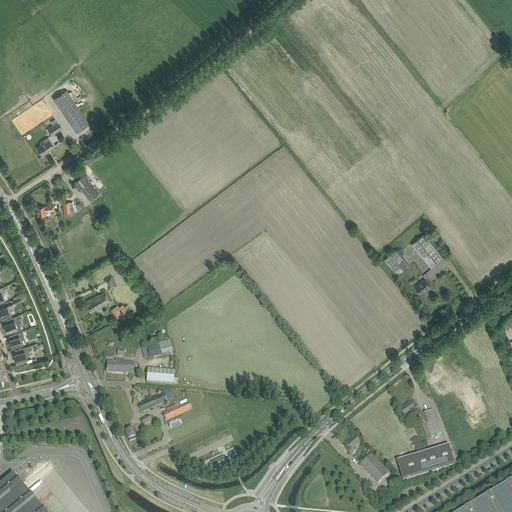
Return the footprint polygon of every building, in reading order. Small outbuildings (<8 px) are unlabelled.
[(76,133),(89,124),(67,90),(54,99),(76,133)] [(62,129),(57,122),(48,129),(52,135),(62,129)] [(54,147),(49,140),(37,148),(42,156),(48,152),(48,151),(54,147)] [(90,201),(99,194),(84,176),(74,183),(79,190),(80,189),(90,201)] [(72,202),(63,203),(64,213),(73,212),(72,202)] [(54,205),(42,207),(37,207),(38,216),(46,215),(46,211),(54,210),(54,205)] [(412,244),(428,264),(431,268),(444,258),(424,234),(412,244)] [(384,260),(397,275),(409,265),(396,249),(384,260)] [(104,280),(105,282),(107,282),(109,287),(109,288),(110,290),(117,286),(112,276),(104,280)] [(416,287),(421,294),(424,291),(425,291),(431,287),(425,279),(419,284),(416,287)] [(0,302),(5,300),(3,296),(5,295),(4,293),(6,292),(6,291),(5,290),(5,289),(9,287),(8,285),(4,287),(0,288),(0,302)] [(99,294),(89,300),(85,302),(90,312),(110,302),(105,292),(100,295),(99,294)] [(0,314),(2,319),(6,317),(12,314),(10,311),(11,309),(12,309),(13,307),(12,305),(0,309),(0,314)] [(123,316),(124,315),(118,305),(111,310),(118,320),(123,316)] [(125,307),(124,305),(120,307),(123,313),(130,309),(128,305),(125,307)] [(7,326),(5,327),(7,332),(13,330),(14,332),(21,329),(18,320),(23,318),(21,314),(11,318),(12,322),(6,324),(7,326)] [(10,340),(12,347),(15,346),(15,347),(18,346),(18,345),(22,344),(21,340),(25,338),(23,331),(14,334),(15,338),(10,340)] [(158,343),(161,355),(173,352),(170,340),(158,343)] [(15,357),(15,359),(14,359),(15,362),(16,362),(17,363),(27,360),(26,357),(28,356),(30,354),(29,351),(32,350),(31,346),(20,349),(21,352),(15,354),(16,357),(15,358),(15,357)] [(106,372),(125,374),(126,365),(127,365),(127,362),(122,361),(122,360),(117,360),(116,362),(107,361),(106,372)] [(126,365),(125,374),(133,374),(134,362),(127,362),(127,365),(126,365)] [(148,368),(146,382),(173,384),(175,371),(148,368)] [(438,382),(440,386),(442,389),(453,382),(448,375),(438,382)] [(463,382),(456,386),(472,411),(479,406),(463,382)] [(143,402),(138,404),(142,412),(146,410),(167,401),(164,394),(164,393),(143,402)] [(189,402),(168,412),(163,414),(166,420),(171,418),(192,409),(189,402)] [(420,410),(420,409),(417,405),(413,407),(410,403),(400,410),(405,417),(407,421),(410,419),(409,415),(412,413),(413,414),(420,410)] [(431,437),(441,433),(432,410),(422,414),(431,437)] [(474,412),(466,418),(472,427),(481,422),(474,412)] [(143,425),(148,422),(151,420),(149,416),(141,420),(143,425)] [(179,418),(173,421),(168,423),(171,429),(181,424),(179,418)] [(129,438),(130,441),(134,440),(133,437),(135,436),(132,428),(126,431),(129,438)] [(358,445),(361,442),(355,437),(350,441),(347,444),(350,448),(348,450),(351,454),(357,449),(355,447),(357,445),(358,445)] [(420,443),(418,437),(412,440),(414,445),(415,448),(417,452),(429,447),(426,441),(420,443)] [(449,445),(397,461),(403,480),(455,464),(449,445)] [(361,464),(364,468),(378,483),(389,473),(372,454),(361,464)] [(0,511),(45,511),(13,473),(0,483),(0,511)] [(511,511),(511,479),(458,511),(511,511)]
